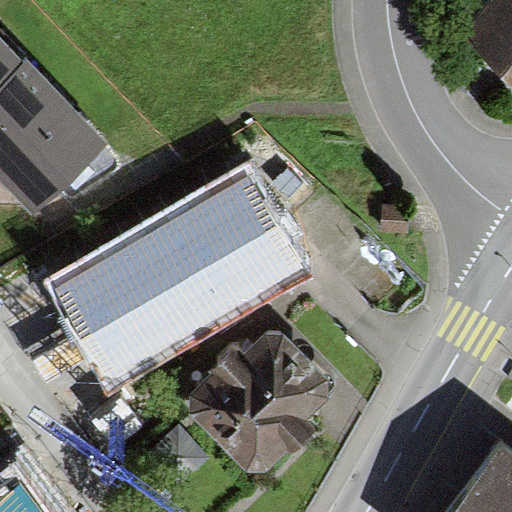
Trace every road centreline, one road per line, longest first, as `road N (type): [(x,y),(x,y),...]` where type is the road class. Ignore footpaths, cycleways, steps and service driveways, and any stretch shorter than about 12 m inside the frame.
road 1 (tertiary): [(365,511),(511,265)]
road 2 (tertiary): [(388,0),(392,48),(413,103),(445,154),(511,215)]
road 3 (residential): [(0,351),(116,511)]
